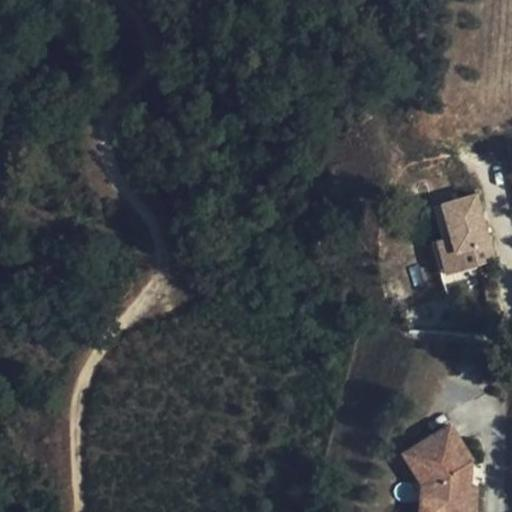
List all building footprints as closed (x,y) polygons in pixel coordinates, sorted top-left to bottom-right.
[(448,0),(442,99),(500,103),(507,0),(448,0)] [(471,193),(437,204),(450,237),(461,269),(483,261),(495,257),(471,193)] [(486,272),(483,261),(461,269),(450,237),(432,243),(448,285),(486,272)] [(427,421),(384,454),(401,482),(414,481),(415,511),(459,511),(457,479),(450,479),(450,471),(447,471),(441,464),(452,455),(427,421)] [(415,511),(414,481),(401,482),(403,511),(415,511)]
